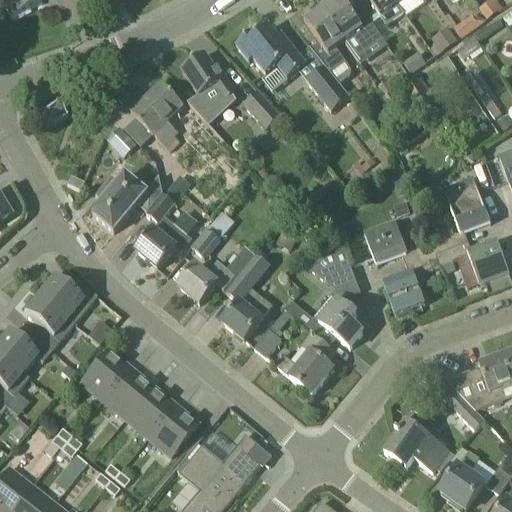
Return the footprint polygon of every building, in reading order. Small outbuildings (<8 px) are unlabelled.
[(0,0),(0,2),(0,3),(10,22),(41,6),(37,0),(0,0)] [(322,12),(345,45),(358,64),(369,57),(365,51),(381,40),(368,23),(352,0),(332,0),(334,4),(322,12)] [(352,0),(368,23),(377,17),(386,29),(404,16),(398,7),(397,8),(391,0),(352,0)] [(492,0),(478,11),(486,22),(502,11),(494,0),(492,0)] [(325,70),(329,75),(345,64),(336,51),(345,45),(322,12),(314,18),(308,10),(289,24),(313,55),(325,70)] [(474,15),(453,30),(461,41),(482,26),(474,15)] [(432,39),(440,54),(456,44),(448,30),(432,39)] [(281,39),(280,40),(278,42),(269,31),(258,40),(254,36),(236,50),(249,67),(253,64),(266,81),(277,72),(287,84),(306,69),(281,39)] [(411,77),(425,67),(417,56),(403,66),(411,77)] [(225,104),(233,99),(235,97),(216,69),(213,71),(204,58),(181,73),(198,99),(187,107),(204,125),(215,115),(212,110),(224,102),(225,104)] [(331,116),(350,101),(339,88),(329,75),(325,70),(306,85),(331,116)] [(417,77),(400,89),(412,108),(430,97),(420,81),(419,82),(417,77)] [(167,125),(180,112),(183,109),(161,87),(131,116),(152,139),(153,138),(170,155),(179,146),(174,140),(178,136),(167,125)] [(281,121),(258,95),(243,109),(266,134),(281,121)] [(57,107),(59,105),(58,104),(57,106),(56,104),(54,105),(56,106),(51,109),(50,108),(49,109),(50,110),(46,114),(44,112),(43,113),(45,114),(44,120),(42,120),(42,122),(44,121),(47,126),(46,127),(47,128),(48,126),(54,127),(54,129),(56,129),(55,127),(60,124),(61,125),(62,125),(61,123),(65,120),(67,122),(68,121),(67,119),(68,118),(67,117),(66,118),(57,107)] [(73,177),(95,186),(104,166),(113,170),(122,147),(91,134),(73,177)] [(511,155),(499,160),(511,194),(511,155)] [(161,179),(151,191),(146,197),(126,180),(120,187),(112,181),(95,201),(103,208),(93,220),(115,238),(138,209),(147,217),(165,195),(161,179)] [(66,188),(80,195),(84,186),(70,180),(66,188)] [(443,192),(460,236),(460,237),(464,236),(489,226),(489,227),(490,227),(473,181),(454,188),(443,192)] [(294,210),(307,227),(335,206),(322,190),(294,210)] [(180,256),(191,243),(165,221),(175,209),(163,198),(147,217),(159,227),(135,255),(136,256),(137,256),(157,272),(157,273),(158,274),(176,252),(180,256)] [(0,227),(10,221),(0,204),(0,227)] [(212,230),(221,237),(231,223),(223,217),(212,230)] [(365,238),(374,262),(377,269),(377,268),(402,259),(406,257),(406,256),(395,227),(365,238)] [(430,237),(433,246),(437,257),(468,246),(464,236),(460,237),(460,236),(454,238),(450,229),(430,237)] [(205,263),(219,245),(206,235),(192,252),(205,263)] [(402,259),(406,269),(437,257),(433,246),(406,256),(406,257),(402,259)] [(468,258),(472,256),(468,246),(437,257),(441,269),(468,259),(468,258)] [(479,288),(496,282),(509,277),(497,246),(496,246),(497,247),(472,256),(468,258),(468,259),(479,288)] [(350,300),(360,296),(351,271),(342,247),(327,257),(302,268),(335,295),(330,301),(337,306),(319,328),(350,353),(363,337),(351,327),(357,320),(347,312),(352,306),(350,300)] [(406,269),(410,279),(414,278),(414,279),(441,269),(437,257),(406,269)] [(256,261),(249,269),(227,296),(239,306),(222,327),(244,345),(261,324),(272,311),(250,293),(268,271),(256,261)] [(224,294),(235,280),(218,266),(207,279),(195,269),(178,290),(200,308),(217,287),(224,294)] [(414,278),(410,279),(385,289),(384,288),(383,288),(395,319),(425,308),(414,279),(414,278)] [(38,299),(74,329),(96,302),(77,286),(70,295),(53,281),(38,299)] [(50,357),(74,329),(38,299),(23,317),(40,332),(32,342),(50,357)] [(284,315),(266,337),(254,353),(266,362),(281,343),(278,341),(282,336),(279,333),(290,320),(284,315)] [(99,347),(109,333),(98,325),(88,339),(99,347)] [(25,351),(7,336),(0,344),(0,360),(22,378),(35,362),(41,367),(50,357),(32,342),(25,351)] [(282,358),(273,368),(290,381),(289,382),(312,400),(333,374),(325,367),(334,355),(311,336),(302,349),(310,355),(298,371),(282,358)] [(80,387),(103,406),(130,374),(107,355),(80,387)] [(511,356),(503,360),(511,385),(511,356)] [(29,383),(22,378),(0,360),(0,391),(7,397),(12,401),(29,383)] [(480,372),(446,385),(476,415),(511,401),(511,385),(503,360),(479,369),(480,372)] [(75,377),(69,371),(62,380),(68,386),(75,377)] [(152,392),(130,374),(103,406),(125,424),(152,392)] [(476,415),(446,385),(444,382),(443,383),(444,384),(435,392),(434,392),(433,392),(475,435),(485,425),(476,415)] [(147,443),(174,411),(152,392),(125,424),(147,443)] [(197,430),(174,411),(147,443),(170,462),(197,430)] [(448,455),(423,438),(407,426),(407,425),(406,425),(398,436),(397,435),(395,437),(398,440),(392,449),(386,457),(385,456),(384,457),(406,472),(405,473),(406,473),(417,458),(422,462),(419,467),(433,477),(448,455)] [(56,439),(66,447),(71,441),(61,433),(56,439)] [(248,459),(257,449),(245,439),(221,467),(200,450),(189,464),(233,501),(260,469),(248,459)] [(65,448),(56,440),(51,446),(60,454),(65,448)] [(71,441),(66,447),(76,455),(81,449),(71,441)] [(66,448),(61,454),(70,462),(75,456),(66,448)] [(511,480),(511,453),(499,473),(511,481),(511,480)] [(454,511),(467,511),(484,488),(469,478),(479,463),(468,455),(440,496),(453,505),(451,509),(454,511)] [(198,495),(183,511),(224,511),(233,501),(189,464),(177,478),(198,495)] [(119,477),(109,469),(104,475),(114,483),(119,477)] [(0,511),(14,511),(30,492),(7,473),(0,482),(0,511)] [(124,491),(129,485),(119,477),(114,483),(124,491)] [(109,486),(99,478),(95,484),(104,492),(109,486)] [(109,486),(104,492),(114,500),(119,494),(109,486)] [(51,511),(53,509),(30,492),(14,511),(51,511)] [(511,511),(511,496),(501,511),(511,511)]
